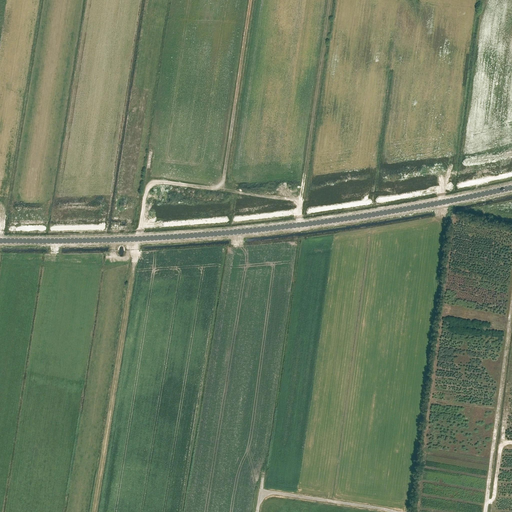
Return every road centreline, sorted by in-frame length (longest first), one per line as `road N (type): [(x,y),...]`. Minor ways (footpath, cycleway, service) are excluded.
road 1 (unclassified): [(0,240),(259,229),(511,186)]
road 2 (unclassified): [(257,511),(269,492),(392,511)]
